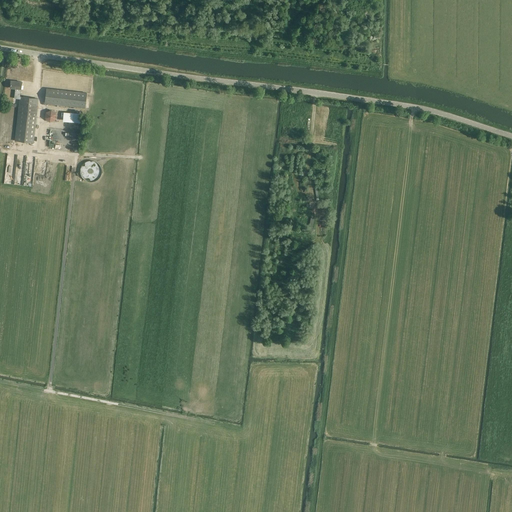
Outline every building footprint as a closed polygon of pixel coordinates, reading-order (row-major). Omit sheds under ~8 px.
[(14,141),(34,143),(39,98),(20,96),(22,82),(11,81),(10,88),(15,89),(14,98),(19,99),(18,106),(17,106),(16,110),(17,110),(16,116),(17,116),(14,141)] [(87,93),(46,88),(44,104),(85,108),(87,93)] [(45,111),(46,118),(49,118),(49,121),(57,120),(56,110),(45,111)] [(64,112),(64,121),(81,122),(82,112),(64,112)] [(24,185),(27,155),(8,153),(5,183),(24,185)] [(38,160),(34,179),(40,180),(41,175),(47,176),(47,175),(41,174),(43,163),(42,163),(42,160),(38,160)] [(101,161),(83,161),(83,177),(101,177),(101,161)]
